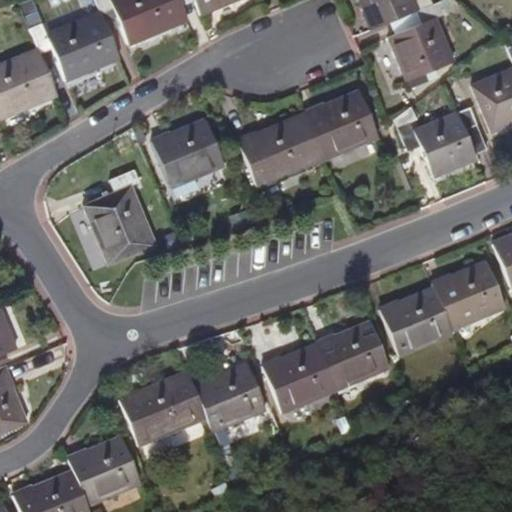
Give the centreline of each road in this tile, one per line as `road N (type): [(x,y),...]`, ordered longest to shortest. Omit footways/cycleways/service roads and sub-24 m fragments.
road 1 (residential): [(102,342),(297,287),(511,198)]
road 2 (residential): [(7,204),(41,164),(205,67),(288,54)]
road 3 (residential): [(7,204),(102,342)]
road 4 (residential): [(0,465),(56,422),(102,342)]
